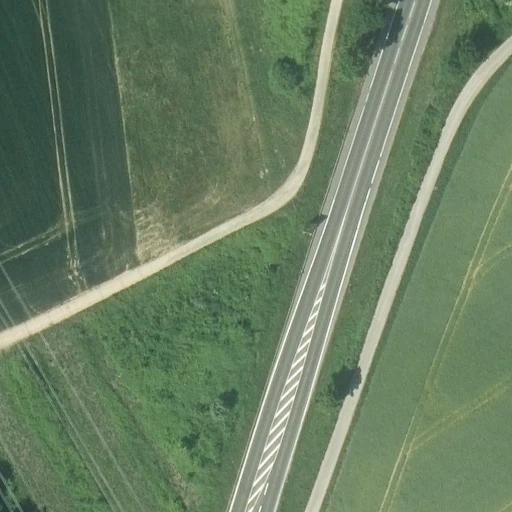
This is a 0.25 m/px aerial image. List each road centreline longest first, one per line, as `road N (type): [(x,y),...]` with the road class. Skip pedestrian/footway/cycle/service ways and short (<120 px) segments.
road 1 (track): [(0,354),(304,196),(347,0)]
road 2 (primary): [(257,511),(416,0)]
road 3 (track): [(310,511),(444,142),(476,83),(511,45)]
